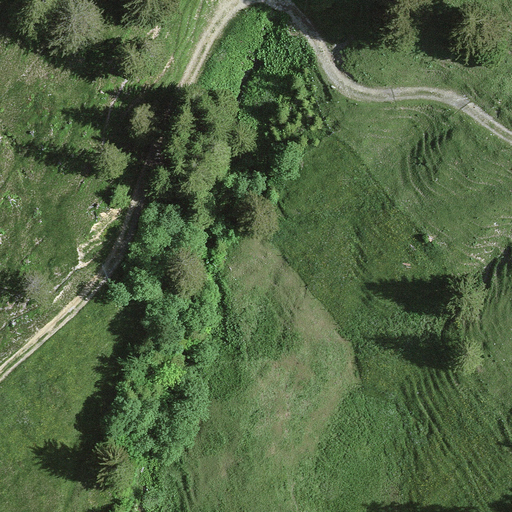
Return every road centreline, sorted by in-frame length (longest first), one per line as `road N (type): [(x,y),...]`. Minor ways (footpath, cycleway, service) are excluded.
road 1 (track): [(233,7),(196,59),(120,249),(0,374)]
road 2 (track): [(280,0),(350,87),(453,99),(511,137)]
